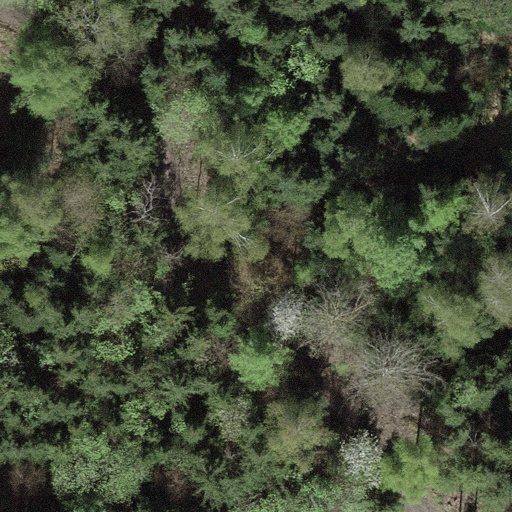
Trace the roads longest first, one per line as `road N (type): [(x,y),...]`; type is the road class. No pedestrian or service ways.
road 1 (track): [(32,0),(144,95),(173,187),(226,286),(424,511)]
road 2 (track): [(204,511),(60,494),(0,503)]
